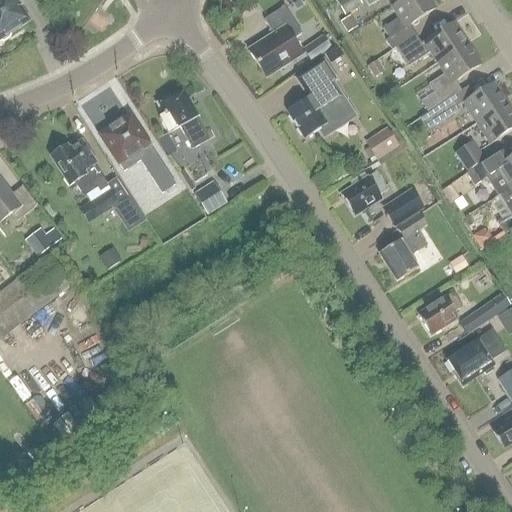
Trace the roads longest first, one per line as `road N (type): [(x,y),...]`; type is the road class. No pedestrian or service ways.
road 1 (residential): [(504,511),(251,115),(167,14)]
road 2 (tertiary): [(0,113),(136,42),(167,14)]
